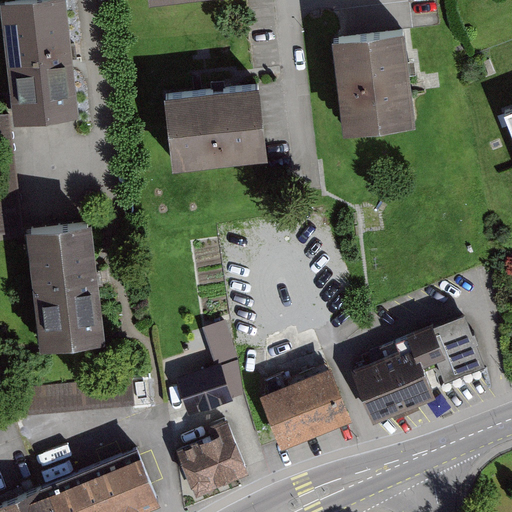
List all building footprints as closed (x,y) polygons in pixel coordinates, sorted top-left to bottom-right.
[(66,0),(55,0),(1,6),(15,128),(81,121),(66,0)] [(406,37),(334,45),(344,140),(417,132),(406,37)] [(261,84),(164,95),(173,170),(270,159),(261,84)] [(0,235),(24,233),(11,114),(0,115),(0,235)] [(92,229),(27,236),(41,355),(106,347),(92,229)] [(352,370),(374,426),(394,418),(396,421),(421,411),(420,408),(437,401),(425,370),(437,365),(446,386),(486,369),(465,318),(371,356),(373,361),(352,370)] [(239,360),(226,320),(203,328),(216,365),(221,363),(222,366),(239,360)] [(216,365),(176,378),(189,417),(234,402),(233,399),(245,394),(239,360),(222,366),(221,363),(216,365)] [(260,399),(282,451),(352,421),(331,371),(316,377),(313,371),(301,376),(304,382),(290,388),(285,374),(266,382),(266,396),(260,399)] [(133,377),(24,388),(27,416),(136,406),(133,377)] [(217,436),(177,453),(197,500),(252,477),(229,423),(214,429),(217,436)] [(138,451),(43,490),(51,511),(151,511),(162,508),(138,451)] [(51,511),(43,490),(0,507),(0,511),(51,511)]
